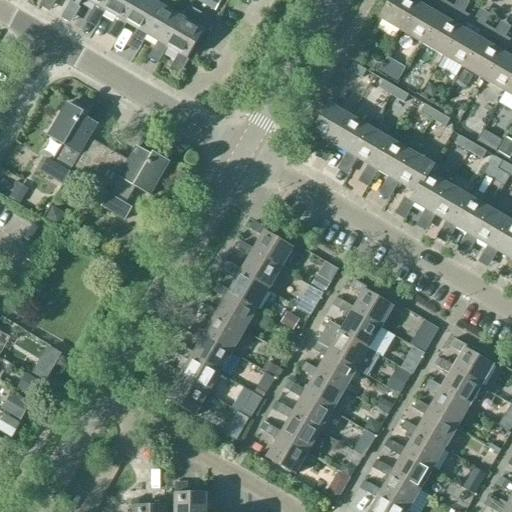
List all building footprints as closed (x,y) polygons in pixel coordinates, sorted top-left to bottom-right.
[(110,0),(84,0),(85,0),(104,12),(110,0)] [(115,24),(122,28),(125,24),(138,0),(110,0),(104,12),(117,19),(115,24)] [(162,8),(166,0),(138,0),(125,24),(145,36),(162,8)] [(223,0),(194,0),(216,12),(223,0)] [(399,31),(416,2),(412,0),(392,0),(380,20),(399,31)] [(419,43),(436,14),(424,6),(427,0),(417,0),(416,2),(399,31),(419,43)] [(439,55),(457,26),(444,18),(451,6),(444,2),(436,14),(419,43),(439,55)] [(182,19),(165,48),(187,61),(211,20),(189,7),(182,19)] [(165,48),(182,19),(162,8),(145,36),(165,48)] [(460,68),(478,38),(465,30),(472,18),(464,13),(457,26),(439,55),(460,68)] [(481,80),(499,50),(486,42),(492,30),(485,26),(478,38),(460,68),(481,80)] [(502,92),(511,75),(511,57),(507,54),(511,46),(511,41),(506,38),(499,50),(481,80),(502,92)] [(354,64),(350,72),(363,79),(367,72),(354,64)] [(464,71),(458,81),(466,86),(472,76),(464,71)] [(511,98),(511,75),(502,92),(511,98)] [(392,96),(397,89),(384,81),(380,89),(392,96)] [(397,89),(392,96),(405,104),(409,96),(397,89)] [(333,146),(350,118),(329,105),(312,133),(333,146)] [(433,120),(438,113),(425,105),(421,113),(433,120)] [(74,167),(90,140),(98,127),(83,118),(83,114),(68,106),(49,139),(65,147),(55,165),(48,161),(41,173),(63,186),(74,167)] [(438,113),(433,120),(446,128),(451,120),(438,113)] [(356,159),(372,131),(350,118),(333,146),(356,159)] [(376,171),(393,143),(372,131),(356,159),(376,171)] [(470,153),(475,145),(462,138),(457,145),(470,153)] [(90,140),(74,167),(112,190),(108,196),(101,208),(125,222),(133,209),(126,205),(136,188),(152,196),(170,164),(155,155),(153,158),(137,149),(129,162),(90,140)] [(397,183),(414,155),(393,143),(376,171),(397,183)] [(475,145),(470,153),(483,160),(487,153),(475,145)] [(509,163),(511,156),(511,151),(503,147),(497,156),(509,163)] [(428,174),(430,175),(434,167),(414,155),(397,183),(417,195),(428,174)] [(511,177),(511,176),(511,167),(503,162),(499,170),(511,177)] [(449,186),(430,175),(428,174),(417,195),(412,203),(433,215),(449,186)] [(17,184),(9,198),(19,204),(27,190),(17,184)] [(453,227),(470,199),(449,186),(433,215),(453,227)] [(474,239),(491,211),(470,199),(453,227),(474,239)] [(63,213),(54,208),(48,218),(57,223),(63,213)] [(495,252),(511,223),(491,211),(474,239),(495,252)] [(282,271),(284,268),(294,251),(265,234),(267,231),(254,223),(250,231),(262,238),(255,250),(253,254),(282,271)] [(511,261),(511,223),(495,252),(511,261)] [(253,254),(255,250),(243,243),(238,251),(250,258),(242,272),(240,275),(269,292),(282,271),(253,254)] [(240,275),(242,272),(230,265),(226,273),(238,280),(231,293),(228,296),(257,313),(269,292),(240,275)] [(318,277),(313,287),(324,294),(330,284),(318,277)] [(381,329),(383,326),(393,309),(365,293),(367,289),(355,282),(350,290),(363,297),(355,310),(353,313),(381,329)] [(228,296),(231,293),(218,285),(214,293),(226,300),(218,313),(216,317),(245,334),(257,313),(228,296)] [(310,286),(298,307),(312,315),(317,306),(324,294),(313,287),(310,286)] [(485,298),(476,316),(487,321),(495,303),(485,298)] [(343,302),(336,299),(332,306),(338,309),(343,302)] [(353,313),(355,310),(343,302),(338,309),(352,317),(344,331),(342,334),(369,350),(381,329),(353,313)] [(216,317),(218,313),(206,306),(201,314),(214,321),(206,334),(204,337),(233,354),(245,334),(216,317)] [(300,322),(288,314),(281,326),(293,333),(300,322)] [(342,334),(344,331),(330,323),(325,331),(318,344),(331,351),(330,355),(357,371),(368,377),(380,356),(369,350),(342,334)] [(204,337),(206,334),(194,327),(190,334),(202,341),(194,354),(192,358),(221,375),(233,354),(204,337)] [(416,336),(411,346),(425,354),(430,344),(416,336)] [(482,388),(484,385),(494,367),(465,351),(467,348),(454,340),(450,348),(463,356),(455,368),(453,371),(482,388)] [(211,392),(221,375),(192,358),(194,354),(177,344),(173,352),(190,362),(182,375),(179,379),(208,396),(211,392)] [(345,392),(357,371),(330,355),(331,351),(318,344),(314,351),(327,358),(319,372),(317,375),(345,392)] [(453,371),(455,368),(443,360),(438,367),(451,375),(443,388),(441,391),(470,408),(482,388),(453,371)] [(280,369),(268,362),(263,371),(275,378),(280,369)] [(165,365),(161,373),(165,375),(177,382),(167,400),(196,417),(208,396),(179,379),(182,375),(169,368),(165,365)] [(317,375),(319,372),(306,365),(301,372),(315,380),(307,393),(305,396),(333,412),(345,392),(317,375)] [(33,375),(45,382),(50,376),(37,368),(33,375)] [(399,396),(411,376),(397,368),(386,388),(399,396)] [(228,388),(246,399),(256,383),(237,372),(228,388)] [(26,376),(18,389),(32,398),(40,384),(26,376)] [(441,391),(443,388),(431,381),(426,390),(438,397),(430,409),(429,413),(458,429),(470,408),(441,391)] [(267,391),(258,385),(254,391),(263,397),(267,391)] [(305,396),(307,393),(294,385),(290,392),(303,400),(295,413),(293,416),(321,433),(333,412),(305,396)] [(265,401),(263,400),(252,394),(242,410),(255,417),(265,401)] [(13,396),(4,411),(21,421),(30,406),(13,396)] [(381,399),(375,409),(387,417),(393,406),(381,399)] [(429,413),(430,409),(419,402),(414,410),(426,417),(418,430),(417,433),(446,450),(458,429),(429,413)] [(293,416),(295,413),(282,405),(278,414),(290,421),(282,435),(280,438),(308,454),(321,433),(293,416)] [(238,413),(226,435),(237,441),(249,420),(240,415),(238,413)] [(5,414),(0,422),(0,431),(12,439),(21,424),(5,414)] [(371,420),(365,431),(375,437),(381,426),(371,420)] [(417,433),(418,430),(407,423),(402,431),(414,438),(406,451),(405,454),(434,471),(446,450),(417,433)] [(264,424),(260,432),(265,435),(266,433),(269,427),(264,424)] [(280,438),(282,435),(269,427),(266,433),(279,441),(268,460),(296,476),(308,454),(280,438)] [(365,431),(361,438),(371,444),(375,437),(365,431)] [(389,440),(385,447),(390,451),(395,443),(389,440)] [(405,454),(406,451),(395,443),(390,451),(402,458),(394,471),(392,474),(422,492),(434,471),(405,454)] [(377,461),(372,468),(377,472),(382,464),(377,461)] [(392,474),(394,471),(382,464),(377,472),(389,479),(381,492),(380,496),(407,511),(409,511),(422,492),(392,474)] [(340,473),(350,479),(356,468),(350,465),(344,467),(340,473)] [(340,473),(336,480),(346,486),(350,479),(340,473)] [(511,511),(511,484),(506,481),(501,479),(497,486),(511,495),(511,499),(506,510),(504,511),(511,511)] [(365,493),(370,485),(364,482),(360,489),(365,493)] [(207,511),(208,494),(188,494),(188,484),(176,484),(175,511),(207,511)] [(407,511),(380,496),(381,492),(370,485),(365,493),(377,500),(370,511),(407,511)] [(504,511),(506,510),(494,502),(489,499),(484,508),(491,511),(504,511)]
